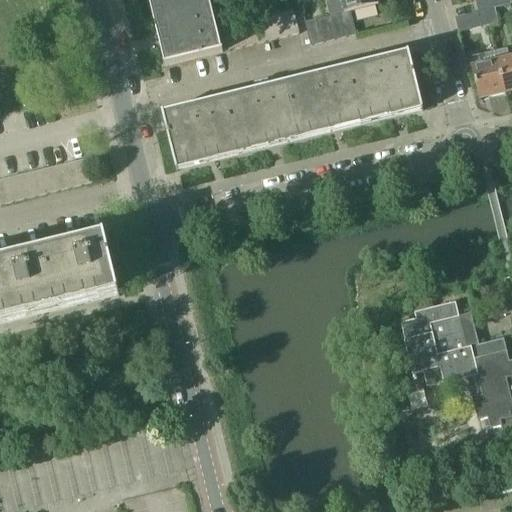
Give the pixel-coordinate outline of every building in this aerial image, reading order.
[(209,0),(174,0),(151,6),(166,68),(224,53),(223,52),(222,52),(209,0)] [(342,0),(346,14),(350,13),(378,6),(376,0),(342,0)] [(467,0),(468,2),(477,0),(480,13),(495,10),(511,5),(511,4),(510,0),(467,0)] [(480,13),(482,20),(497,16),(495,10),(480,13)] [(294,11),(282,14),(288,38),(300,35),(294,11)] [(346,14),(339,15),(345,39),(356,36),(350,13),(346,14)] [(277,41),(288,38),(282,14),(271,17),(277,41)] [(334,42),(345,39),(339,15),(328,18),(334,42)] [(498,23),(497,16),(482,20),(483,26),(498,23)] [(271,17),(259,20),(265,43),(277,41),(271,17)] [(322,44),(334,42),(328,18),(317,21),(322,44)] [(253,46),(265,43),(259,20),(247,23),(253,46)] [(322,44),(317,21),(305,24),(311,47),(322,44)] [(247,23),(235,26),(241,49),(253,46),(247,23)] [(229,52),(241,49),(235,26),(224,29),(229,52)] [(496,53),(498,62),(506,94),(511,92),(511,58),(509,60),(507,50),(496,53)] [(496,53),(470,59),(480,101),(506,94),(498,62),(496,53)] [(348,71),(362,128),(424,112),(410,54),(409,55),(409,56),(348,71)] [(301,142),(362,128),(348,71),(287,86),(301,142)] [(240,157),(301,142),(287,86),(226,101),(240,157)] [(177,173),(240,157),(226,101),(165,116),(164,115),(163,115),(177,173)] [(75,162),(80,186),(93,182),(88,159),(75,162)] [(63,165),(69,188),(80,186),(75,162),(63,165)] [(51,168),(57,191),(69,188),(63,165),(51,168)] [(40,171),(45,194),(57,191),(51,168),(40,171)] [(29,174),(34,197),(45,194),(40,171),(29,174)] [(17,176),(22,199),(34,197),(29,174),(17,176)] [(5,179),(11,202),(22,199),(17,176),(5,179)] [(0,180),(0,204),(11,202),(5,179),(0,180)] [(105,241),(44,256),(56,308),(117,293),(118,298),(120,298),(106,240),(105,240),(104,240),(105,241)] [(44,256),(0,266),(0,321),(56,308),(44,256)] [(472,316),(460,319),(457,305),(416,315),(417,322),(403,325),(415,375),(413,375),(414,376),(424,373),(428,388),(444,384),(445,385),(446,385),(446,384),(478,376),(483,398),(473,401),(479,424),(489,421),(492,432),(502,429),(505,440),(511,438),(511,363),(511,364),(505,342),(480,348),(474,323),(472,316)]
